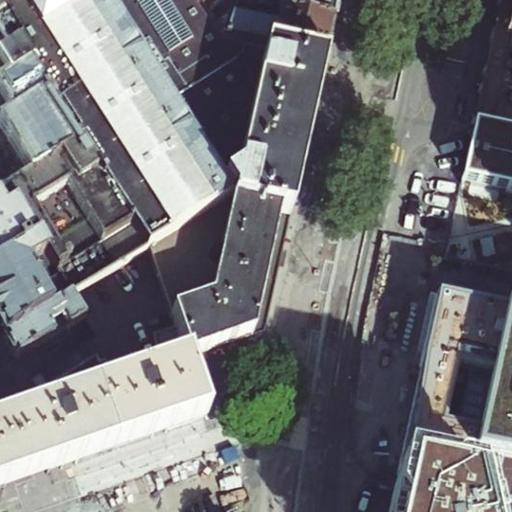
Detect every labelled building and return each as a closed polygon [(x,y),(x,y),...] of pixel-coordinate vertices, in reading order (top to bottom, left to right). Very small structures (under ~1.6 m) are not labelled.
[(0,193),(0,264),(36,241),(74,296),(146,250),(228,199),(101,0),(0,0),(0,49),(2,53),(11,47),(43,95),(34,101),(66,152),(26,177),(0,193)] [(251,339),(262,335),(274,277),(286,220),(290,202),(293,187),(321,64),(264,52),(223,43),(195,0),(101,0),(228,199),(146,250),(169,318),(173,329),(150,337),(160,367),(111,385),(102,362),(96,364),(93,357),(43,388),(32,395),(39,410),(60,470),(68,467),(115,450),(153,437),(185,426),(204,420),(197,398),(184,362),(243,342),(251,339)] [(195,0),(223,43),(236,4),(236,0),(195,0)] [(236,0),(236,4),(329,26),(334,0),(236,0)] [(511,0),(498,0),(491,37),(508,41),(511,41),(511,0)] [(264,52),(321,64),(324,52),(328,32),(329,26),(236,4),(223,43),(264,52)] [(508,41),(491,37),(481,81),(472,126),(489,130),(508,41)] [(0,133),(26,177),(66,152),(34,101),(43,95),(11,47),(2,53),(0,49),(0,133)] [(511,149),(469,140),(462,171),(457,194),(511,205),(511,149)] [(36,241),(0,264),(0,336),(2,341),(74,296),(36,241)] [(9,352),(14,362),(25,355),(85,319),(74,296),(2,341),(9,352)] [(483,511),(511,511),(511,328),(505,327),(431,312),(424,346),(407,424),(396,475),(393,487),(481,506),(483,511)] [(0,423),(0,490),(24,482),(60,470),(39,410),(4,422),(0,423)] [(483,511),(481,506),(393,487),(387,511),(483,511)]
